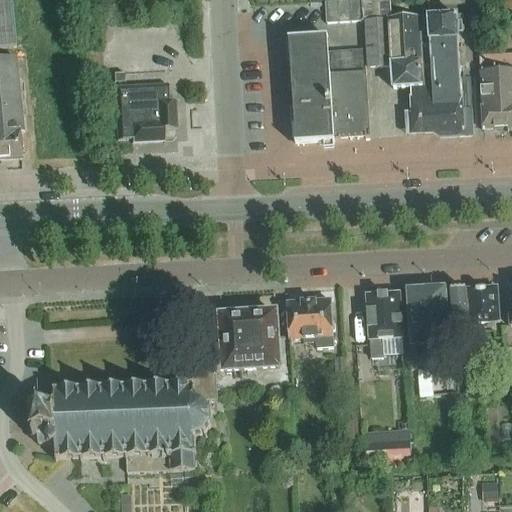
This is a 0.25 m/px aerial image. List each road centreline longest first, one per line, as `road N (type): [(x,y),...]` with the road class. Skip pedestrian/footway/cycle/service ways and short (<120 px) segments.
road 1 (secondary): [(234,211),(511,199)]
road 2 (residential): [(238,271),(511,256)]
road 3 (residential): [(10,282),(18,367),(2,418),(7,464),(55,511)]
road 4 (residential): [(10,282),(238,271)]
road 5 (secondary): [(7,216),(234,211)]
road 6 (residential): [(234,211),(224,0)]
